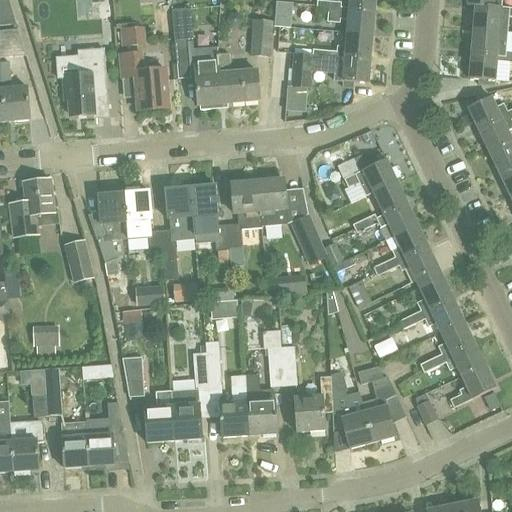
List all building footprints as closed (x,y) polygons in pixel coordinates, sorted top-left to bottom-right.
[(0,0),(0,27),(14,25),(7,0),(0,0)] [(349,0),(350,5),(341,4),(341,9),(375,12),(375,0),(349,0)] [(328,12),(329,3),(317,2),(316,11),(328,12)] [(329,3),(328,12),(327,23),(340,24),(340,20),(348,21),(347,33),(347,34),(372,36),(375,12),(341,9),(341,4),(329,3)] [(476,4),(475,7),(473,29),(499,31),(499,32),(511,33),(511,18),(511,8),(493,7),(493,5),(476,4)] [(190,10),(172,11),(173,27),(174,44),(175,49),(176,66),(189,65),(187,43),(193,42),(190,10)] [(271,58),(274,22),(252,21),(250,57),(271,58)] [(122,48),(146,45),(144,28),(120,30),(122,48)] [(473,29),(471,54),(506,57),(505,62),(511,62),(511,52),(506,52),(506,47),(508,33),(499,32),(499,31),(473,29)] [(0,32),(0,58),(26,56),(18,32),(18,30),(16,31),(0,32)] [(332,57),(345,58),(370,60),(372,36),(347,34),(346,47),(339,47),(339,53),(332,52),(332,57)] [(79,56),(55,58),(57,80),(64,80),(66,101),(70,101),(71,117),(95,116),(94,98),(108,97),(104,51),(78,52),(79,56)] [(313,56),(312,60),(313,60),(324,61),(325,52),(313,51),(313,56)] [(332,57),(332,52),(325,52),(324,61),(336,62),(335,70),(345,71),(343,83),(368,85),(370,60),(345,58),(332,57)] [(139,112),(169,109),(165,70),(143,72),(141,54),(119,56),(122,79),(135,78),(139,112)] [(506,57),(471,54),(469,80),(494,82),(495,68),(505,69),(505,62),(506,57)] [(222,105),(218,55),(216,55),(216,56),(194,58),(196,76),(195,76),(198,107),(199,106),(200,110),(210,110),(210,106),(222,105)] [(218,55),(222,105),(259,102),(257,71),(231,73),(229,55),(218,55)] [(292,89),(311,89),(313,60),(312,60),(313,56),(294,55),(292,89)] [(1,64),(2,81),(10,80),(8,63),(1,64)] [(465,79),(450,81),(452,96),(467,94),(465,79)] [(3,90),(2,90),(5,124),(30,122),(27,88),(3,90)] [(506,112),(507,112),(503,104),(495,108),(490,97),(466,109),(477,131),(508,116),(506,112)] [(511,109),(507,112),(506,112),(508,116),(477,131),(488,153),(511,142),(506,132),(511,129),(511,122),(511,120),(511,119),(511,109)] [(511,143),(511,142),(488,153),(498,175),(511,167),(511,143)] [(373,194),(396,183),(386,160),(363,171),(363,172),(357,174),(352,163),(339,169),(338,169),(310,184),(320,205),(325,218),(340,210),(339,210),(345,207),(340,196),(350,191),(348,188),(359,183),(361,188),(369,185),(373,193),(373,194)] [(139,186),(138,165),(101,167),(102,188),(139,186)] [(511,167),(498,175),(509,196),(511,194),(511,167)] [(260,228),(261,228),(287,225),(285,210),(282,180),(256,183),(260,228)] [(23,185),(26,204),(10,206),(14,240),(40,237),(37,216),(56,214),(51,181),(23,185)] [(238,224),(227,225),(230,261),(244,259),(242,250),(240,232),(262,230),(261,228),(260,228),(256,183),(232,185),(234,214),(237,214),(238,224)] [(373,194),(373,193),(364,198),(372,217),(375,216),(376,219),(407,205),(396,183),(373,194)] [(194,234),(196,234),(210,233),(210,224),(218,223),(217,216),(219,216),(217,186),(190,189),(194,234)] [(194,234),(190,189),(164,191),(167,221),(169,221),(170,230),(160,231),(162,257),(164,272),(177,271),(174,242),(196,240),(196,234),(194,234)] [(123,194),(126,224),(152,222),(149,192),(123,194)] [(126,224),(123,194),(98,196),(101,226),(113,225),(114,241),(127,240),(126,224)] [(375,216),(372,217),(363,221),(367,229),(378,224),(385,242),(394,237),(394,238),(417,227),(407,205),(376,219),(375,216)] [(309,254),(323,248),(309,217),(295,223),(309,254)] [(367,229),(363,221),(353,226),(355,230),(357,234),(367,229)] [(230,261),(227,225),(213,227),(216,253),(218,252),(219,263),(231,263),(230,261)] [(417,227),(394,238),(398,246),(391,252),(394,259),(384,264),(388,272),(399,267),(397,263),(428,249),(417,227)] [(162,257),(160,231),(147,233),(150,258),(162,257)] [(117,260),(109,237),(96,241),(104,265),(117,260)] [(88,251),(86,241),(67,246),(76,283),(95,278),(88,251)] [(331,268),(344,262),(336,243),(323,249),(331,268)] [(443,279),(428,249),(397,263),(399,267),(401,272),(409,268),(416,282),(427,276),(431,284),(443,279)] [(388,272),(384,264),(374,269),(377,277),(388,272)] [(427,276),(416,282),(425,300),(417,304),(421,312),(423,316),(453,301),(443,279),(431,284),(427,276)] [(373,304),(362,282),(349,289),(361,311),(373,304)] [(180,286),(180,303),(207,301),(206,285),(180,286)] [(7,299),(6,289),(0,289),(0,319),(8,319),(7,299)] [(421,312),(410,317),(414,325),(425,320),(429,329),(435,322),(441,334),(464,323),(453,301),(423,316),(421,312)] [(414,325),(410,317),(399,322),(403,331),(414,325)] [(464,323),(441,334),(445,343),(438,347),(441,355),(431,361),(435,369),(446,364),(444,360),(474,345),(464,323)] [(43,331),(45,356),(62,355),(60,330),(43,331)] [(280,349),(281,349),(280,332),(263,333),(264,350),(268,350),(270,389),(283,388),(280,349)] [(399,352),(392,338),(374,347),(381,362),(399,352)] [(485,367),(474,345),(444,360),(446,364),(449,372),(457,367),(462,378),(485,367)] [(206,354),(205,354),(207,393),(222,392),(219,347),(206,347),(206,354)] [(295,348),(281,349),(280,349),(283,388),(297,387),(295,348)] [(207,393),(205,354),(193,355),(195,394),(207,393)] [(129,398),(144,397),(142,359),(122,360),(129,398)] [(435,369),(431,361),(420,366),(422,369),(408,377),(407,376),(394,382),(402,401),(416,395),(416,394),(431,387),(424,374),(435,369)] [(82,383),(98,382),(96,367),(82,369),(82,383)] [(485,367),(462,378),(467,387),(459,391),(461,396),(450,401),(454,408),(473,400),(496,389),(485,367)] [(46,395),(47,418),(63,417),(61,395),(59,375),(46,376),(47,395),(46,395)] [(319,378),(320,396),(293,398),(296,433),(324,431),(323,414),(331,413),(330,378),(319,378)] [(273,391),(246,392),(249,436),(276,434),(273,400),(273,391)] [(249,436),(246,392),(234,393),(234,402),(218,404),(221,438),(249,436)] [(424,424),(437,417),(426,394),(414,401),(424,424)] [(47,418),(46,395),(32,396),(33,419),(47,418)] [(199,405),(171,407),(173,442),(201,440),(199,405)] [(173,442),(171,407),(143,409),(145,444),(173,442)] [(364,414),(372,445),(395,438),(387,408),(364,414)] [(86,423),(85,423),(88,468),(114,466),(113,451),(126,450),(120,420),(101,422),(100,411),(85,412),(86,423)] [(372,445),(364,414),(340,420),(349,451),(372,445)] [(88,468),(85,423),(71,424),(61,424),(64,470),(88,468)] [(12,442),(14,473),(39,470),(36,440),(22,441),(21,427),(11,428),(12,442)] [(0,473),(14,473),(12,442),(0,443),(0,473)] [(453,507),(453,511),(478,511),(477,502),(453,507)]
